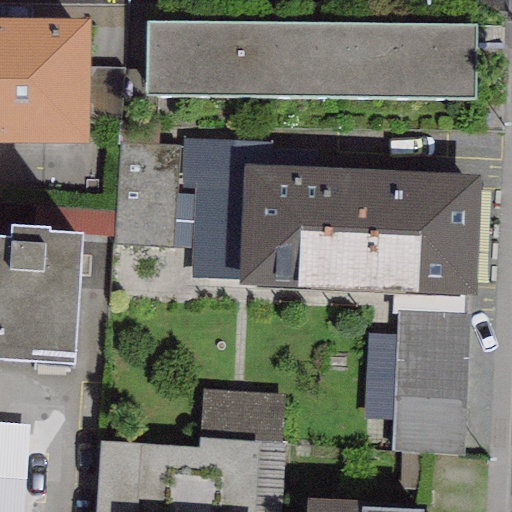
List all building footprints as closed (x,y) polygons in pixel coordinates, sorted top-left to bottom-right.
[(89,21),(0,20),(0,143),(88,144),(89,21)] [(470,33),(146,30),(145,101),(470,104),(470,33)] [(239,144),(181,140),(179,187),(194,188),(189,280),(237,283),(244,172),(237,172),(239,144)] [(475,302),(480,183),(244,172),(237,283),(238,292),(475,302)] [(9,238),(0,237),(0,356),(72,362),(81,235),(49,233),(50,228),(10,225),(9,238)] [(469,318),(398,314),(397,339),(368,337),(363,423),(392,425),(391,446),(418,448),(417,457),(461,459),(469,318)] [(23,511),(29,424),(0,422),(0,511),(23,511)] [(94,511),(252,511),(259,449),(198,444),(197,453),(100,447),(94,511)]
